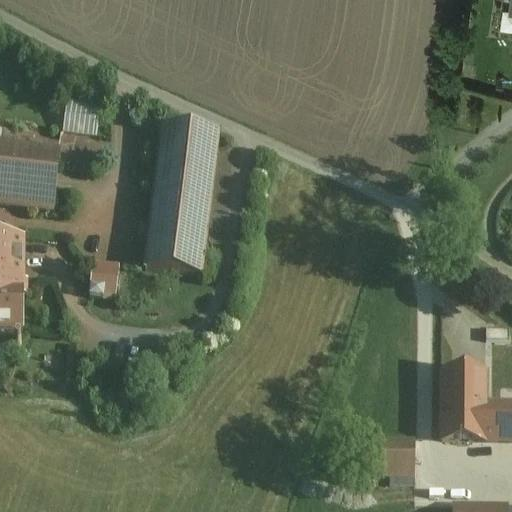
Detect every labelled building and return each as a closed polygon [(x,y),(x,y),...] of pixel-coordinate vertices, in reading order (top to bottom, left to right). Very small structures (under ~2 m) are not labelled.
[(64,135),(97,136),(98,105),(64,104),(64,135)] [(218,135),(162,130),(144,274),(200,280),(218,135)] [(0,147),(0,208),(50,215),(58,155),(0,147)] [(20,240),(0,240),(0,350),(12,351),(12,350),(20,350),(20,342),(13,342),(13,335),(20,335),(20,240)] [(117,272),(93,269),(87,301),(112,304),(117,272)] [(442,444),(483,444),(483,407),(482,378),(441,377),(442,444)] [(511,408),(483,407),(483,444),(511,444),(511,408)] [(412,490),(413,435),(373,435),(372,490),(412,490)]
